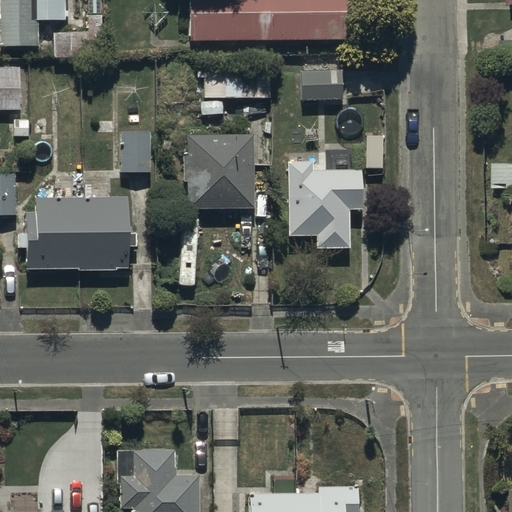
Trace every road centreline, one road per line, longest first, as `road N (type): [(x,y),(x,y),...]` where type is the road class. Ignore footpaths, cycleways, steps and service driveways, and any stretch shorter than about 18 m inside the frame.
road 1 (residential): [(0,359),(437,356)]
road 2 (residential): [(432,0),(437,356)]
road 3 (residential): [(437,356),(438,511)]
